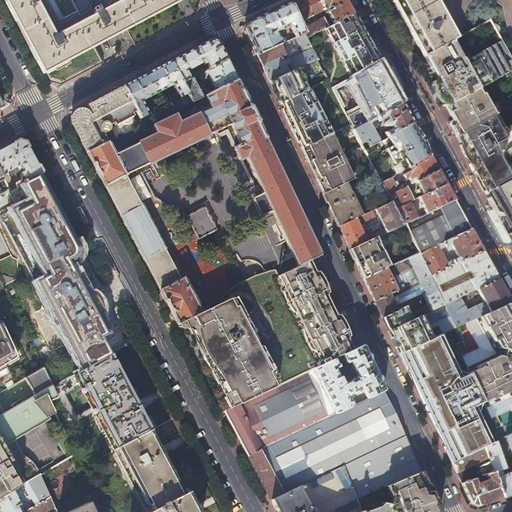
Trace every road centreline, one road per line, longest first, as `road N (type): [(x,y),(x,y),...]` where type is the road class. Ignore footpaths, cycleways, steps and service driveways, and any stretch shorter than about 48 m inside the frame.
road 1 (residential): [(221,16),(456,511)]
road 2 (unclassified): [(253,511),(39,112)]
road 3 (residential): [(511,274),(358,0)]
road 4 (unclassified): [(221,16),(39,112)]
